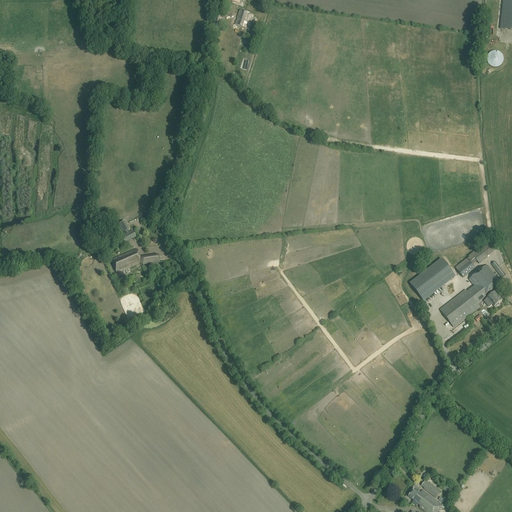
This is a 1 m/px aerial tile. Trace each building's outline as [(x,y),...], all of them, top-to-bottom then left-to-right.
[(511,0),(503,0),(500,29),(511,30),(511,0)] [(249,17),(250,13),(241,10),(240,11),(235,25),(245,28),(248,20),(246,19),(247,16),(249,17)] [(491,66),(492,67),(493,67),(494,68),(495,68),(496,68),(498,67),(499,67),(500,66),(501,66),(501,65),(502,64),(503,63),(503,62),(503,61),(503,60),(503,59),(503,58),(503,57),(503,56),(502,55),(502,54),(501,53),(500,53),(499,52),(498,52),(497,51),(496,51),(495,51),(494,51),(493,51),(492,52),(491,52),(491,53),(490,53),(489,54),(488,55),(487,56),(487,57),(487,58),(487,59),(487,60),(487,61),(487,62),(488,63),(488,64),(489,64),(489,65),(490,66),(491,66)] [(126,234),(121,236),(125,243),(136,237),(132,230),(128,233),(127,231),(129,230),(124,221),(118,224),(123,233),(125,232),(126,234)] [(471,254),(479,264),(495,251),(488,241),(471,254)] [(111,260),(116,272),(140,262),(143,265),(159,262),(158,255),(140,258),(137,249),(111,260)] [(475,269),(468,259),(455,269),(463,278),(475,269)] [(410,285),(423,301),(455,276),(442,260),(410,285)] [(494,263),(492,265),(502,278),(506,275),(499,267),(498,267),(494,263)] [(499,305),(498,304),(502,301),(495,292),(495,293),(493,290),(501,283),(487,265),(469,280),(474,286),(467,292),(466,290),(440,310),(454,328),(480,308),(477,304),(487,296),(486,295),(487,294),(489,297),(487,298),(494,307),(495,307),(496,307),(499,305)] [(476,323),(481,318),(478,315),(473,319),(476,323)] [(422,486),(425,488),(424,489),(436,498),(440,493),(426,482),(422,486)] [(420,507),(419,508),(424,511),(438,511),(443,506),(423,490),(421,493),(414,488),(408,497),(414,501),(412,503),(417,506),(418,504),(420,507)]
